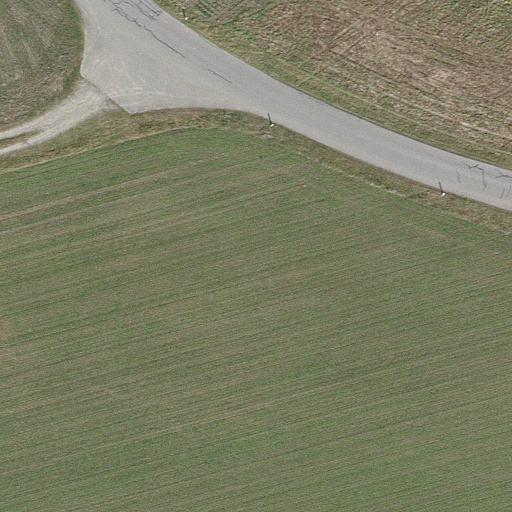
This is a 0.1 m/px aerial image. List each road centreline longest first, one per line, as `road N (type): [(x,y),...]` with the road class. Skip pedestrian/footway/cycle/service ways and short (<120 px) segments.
road 1 (unclassified): [(111,0),(165,49),(431,164),(511,182)]
road 2 (track): [(165,49),(41,124),(0,134)]
